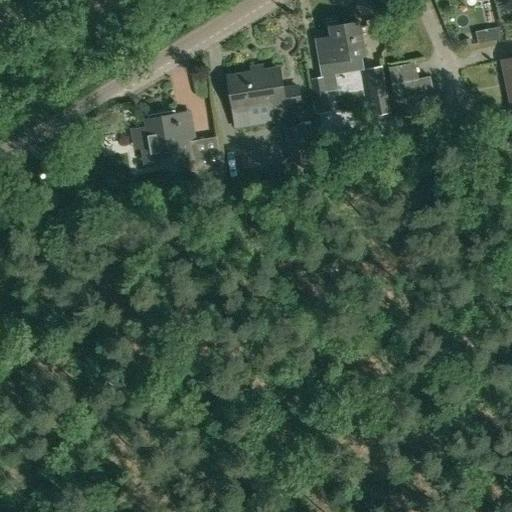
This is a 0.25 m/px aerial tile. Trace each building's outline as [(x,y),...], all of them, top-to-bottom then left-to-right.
[(332,36),(315,39),(322,77),(325,92),(339,90),(336,75),(365,69),(363,56),(366,55),(360,21),(330,26),(332,36)] [(490,41),(501,39),(499,27),(487,29),(490,41)] [(508,83),(511,82),(511,57),(503,60),(508,83)] [(412,62),(391,65),(396,96),(417,93),(412,62)] [(392,111),(384,65),(366,67),(374,115),(392,111)] [(280,67),(229,76),(235,107),(272,100),(274,112),(303,107),(298,83),(284,86),(280,67)] [(331,111),(328,96),(316,98),(319,113),(331,111)] [(158,158),(165,165),(176,164),(181,155),(184,154),(188,174),(218,170),(214,137),(194,140),(190,116),(180,118),(178,112),(147,117),(151,145),(144,147),(146,161),(158,158)] [(284,128),(288,144),(292,166),(318,161),(314,122),(284,128)]
